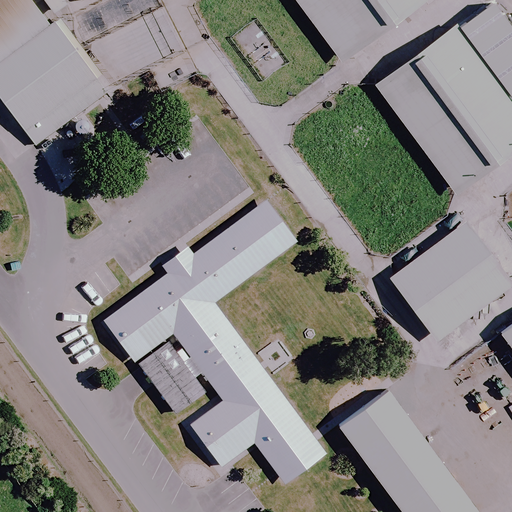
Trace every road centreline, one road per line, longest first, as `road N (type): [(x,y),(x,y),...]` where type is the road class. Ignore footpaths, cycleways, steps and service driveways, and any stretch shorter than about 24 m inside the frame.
road 1 (unknown): [(157,511),(8,312)]
road 2 (unknown): [(8,312),(55,272),(54,245),(38,195),(0,138)]
road 3 (unknown): [(511,505),(432,398)]
